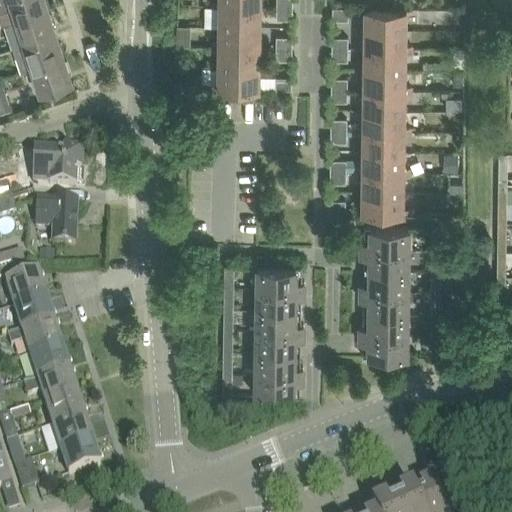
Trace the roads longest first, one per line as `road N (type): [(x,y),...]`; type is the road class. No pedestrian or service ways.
road 1 (residential): [(175,491),(141,92)]
road 2 (residential): [(251,462),(403,397),(511,364)]
road 3 (residential): [(0,139),(141,92)]
